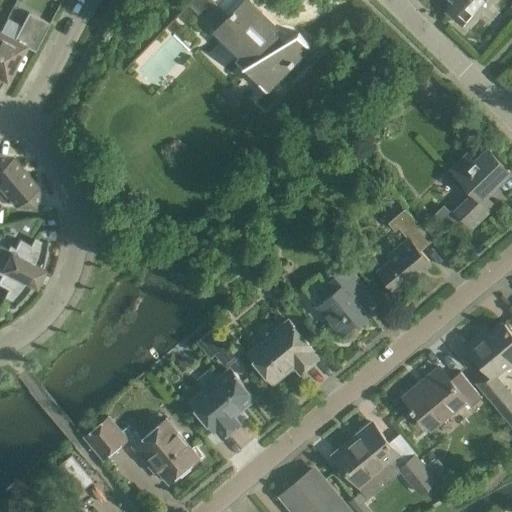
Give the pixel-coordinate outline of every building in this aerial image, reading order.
[(247,0),(245,0),(228,18),(210,0),(196,0),(192,4),(246,58),(242,62),(269,88),(311,46),(299,34),(284,43),(273,33),(277,29),(247,0)] [(454,0),(446,10),(463,25),(472,13),(464,7),(469,0),(454,0)] [(0,31),(0,77),(6,80),(24,46),(34,51),(49,24),(28,13),(14,39),(0,31)] [(497,206),(486,194),(510,171),(488,149),(476,160),(469,153),(451,170),(472,192),(453,210),(472,230),(497,206)] [(0,200),(0,201),(16,202),(17,204),(34,205),(36,189),(10,158),(0,157),(0,200)] [(251,192),(229,211),(246,231),(268,212),(251,192)] [(399,228),(407,238),(387,255),(390,259),(378,269),(397,292),(431,263),(420,251),(432,241),(405,209),(388,223),(395,231),(399,228)] [(28,236),(37,218),(21,222),(17,230),(28,236)] [(46,244),(34,238),(30,245),(19,240),(15,248),(9,245),(7,249),(0,245),(0,274),(1,275),(0,277),(0,284),(8,289),(4,296),(16,302),(15,304),(16,304),(19,301),(22,298),(25,294),(30,289),(33,291),(42,272),(40,271),(41,268),(42,264),(44,259),(45,257),(45,254),(46,249),(47,247),(47,242),(46,244)] [(357,321),(359,323),(369,315),(359,302),(370,292),(347,264),(322,284),(331,295),(317,305),(341,333),(357,321)] [(263,340),(249,352),(273,381),(294,363),(301,371),(318,357),(311,349),(313,348),(289,319),(275,331),(275,330),(263,340)] [(511,393),(495,373),(510,361),(511,363),(511,333),(503,322),(480,341),(477,337),(467,345),(488,370),(474,382),(511,427),(511,393)] [(230,346),(252,373),(254,371),(240,356),(246,351),(237,340),(230,346)] [(252,373),(230,346),(228,347),(225,343),(216,350),(229,364),(234,360),(247,376),(252,373)] [(460,371),(450,379),(440,367),(426,378),(430,383),(409,401),(405,396),(404,397),(430,428),(465,399),(471,407),(482,397),(460,371)] [(230,368),(190,401),(215,430),(216,429),(222,436),(239,421),(233,414),(254,397),(230,368)] [(133,446),(134,445),(145,459),(148,457),(168,481),(198,456),(167,418),(142,438),(134,429),(131,431),(127,426),(121,430),(110,416),(85,436),(103,458),(127,438),(133,446)] [(407,463),(389,442),(372,422),(357,434),(360,437),(336,456),(364,489),(349,502),(357,511),(371,511),(364,502),(401,472),(420,495),(438,481),(433,476),(427,468),(416,455),(407,463)] [(427,468),(433,476),(440,471),(433,463),(427,468)] [(345,511),(348,510),(314,470),(283,496),(296,511),(345,511)]
